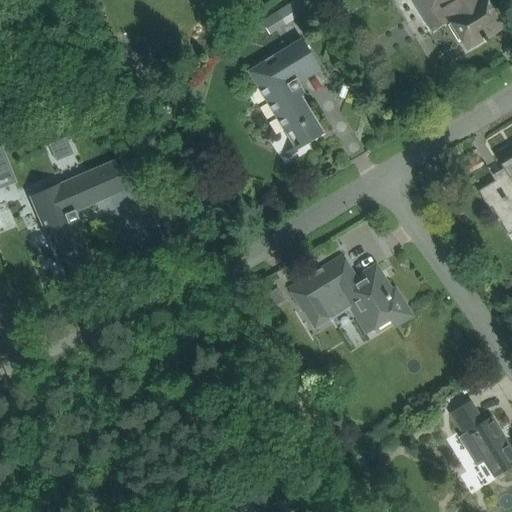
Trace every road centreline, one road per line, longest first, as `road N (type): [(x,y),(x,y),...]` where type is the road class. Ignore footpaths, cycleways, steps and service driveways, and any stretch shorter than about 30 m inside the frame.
road 1 (residential): [(0,372),(212,275)]
road 2 (residential): [(382,176),(511,361)]
road 3 (residential): [(382,176),(511,99)]
